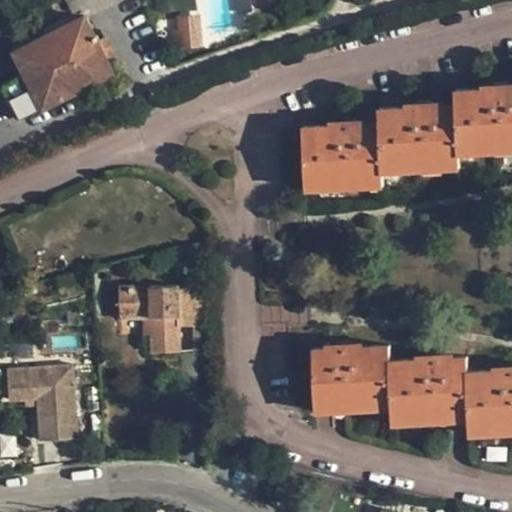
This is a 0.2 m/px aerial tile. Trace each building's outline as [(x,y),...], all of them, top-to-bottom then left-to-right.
[(84,0),(93,16),(122,0),(84,0)] [(183,18),(185,46),(202,45),(200,17),(183,18)] [(22,54),(49,108),(116,74),(113,68),(121,64),(110,40),(101,44),(90,21),(22,54)] [(384,124),(308,128),(311,191),(386,187),(386,173),(464,169),(463,155),(511,152),(511,88),(460,91),(460,106),(383,110),(384,124)] [(28,92),(10,101),(19,118),(37,109),(28,92)] [(125,288),(126,337),(148,337),(149,355),(185,354),(184,329),(208,328),(207,290),(184,290),(184,287),(125,288)] [(319,350),(322,413),(396,410),(396,424),(472,420),(473,434),(511,432),(511,370),(470,373),(469,358),(394,362),(393,347),(319,350)] [(13,371),(16,403),(31,401),(32,412),(45,410),(48,443),(84,440),(77,365),(13,371)]
